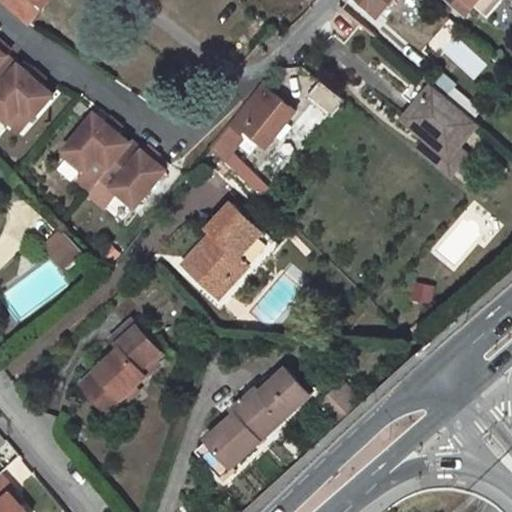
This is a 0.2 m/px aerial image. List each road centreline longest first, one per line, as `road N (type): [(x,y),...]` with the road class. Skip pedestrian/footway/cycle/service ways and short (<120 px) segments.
road 1 (tertiary): [(431,374),(284,511)]
road 2 (tertiary): [(364,494),(438,468),(472,469),(511,487)]
road 3 (residential): [(91,511),(0,412)]
road 4 (tertiary): [(364,494),(461,411)]
